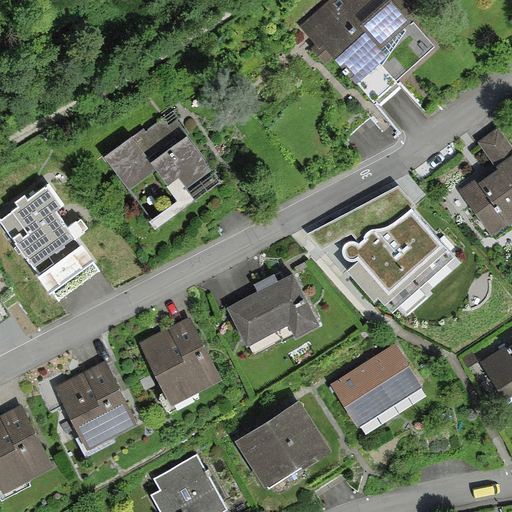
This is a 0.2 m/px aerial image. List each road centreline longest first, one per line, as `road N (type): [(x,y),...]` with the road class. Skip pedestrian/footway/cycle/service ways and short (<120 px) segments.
road 1 (residential): [(0,368),(408,153),(511,80)]
road 2 (residential): [(370,511),(511,484)]
